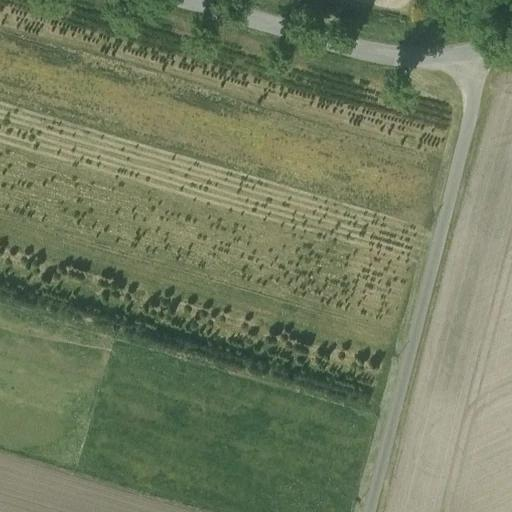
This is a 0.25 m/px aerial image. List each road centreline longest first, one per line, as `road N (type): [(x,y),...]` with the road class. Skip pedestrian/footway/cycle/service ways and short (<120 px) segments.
road 1 (unclassified): [(463,57),(473,106),(368,511)]
road 2 (unclassified): [(463,57),(342,48),(179,0)]
